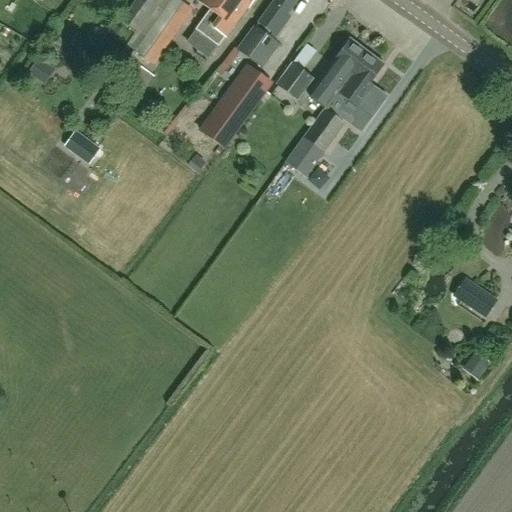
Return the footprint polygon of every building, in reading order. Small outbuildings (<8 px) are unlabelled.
[(158,3),(153,0),(135,0),(120,21),(138,33),(158,3)] [(152,65),(160,56),(191,11),(175,0),(171,0),(141,42),(134,52),(152,65)] [(250,6),(254,0),(197,0),(197,1),(210,11),(196,30),(219,47),(233,27),(233,28),(249,6),(250,6)] [(294,0),(275,0),(258,23),(237,51),(262,70),(280,46),(274,41),(291,18),(287,14),(296,2),(294,0)] [(337,94),(358,66),(355,64),(364,52),(349,41),(316,87),(310,95),(317,101),(326,108),(337,94)] [(309,69),(321,54),(309,45),(298,60),(309,69)] [(382,66),(364,52),(355,64),(358,66),(337,94),(356,108),(358,109),(370,91),(366,88),(382,66)] [(276,86),(297,102),(314,79),(293,64),(276,86)] [(201,134),(224,150),(254,107),(231,90),(201,134)] [(344,124),(325,110),(304,140),(306,141),(322,153),(323,153),(344,124)] [(74,135),(64,150),(86,166),(97,152),(74,135)] [(197,157),(190,166),(205,176),(212,167),(197,157)] [(486,320),(498,301),(472,284),(460,302),(486,320)] [(474,358),(467,372),(487,382),(494,368),(474,358)]
